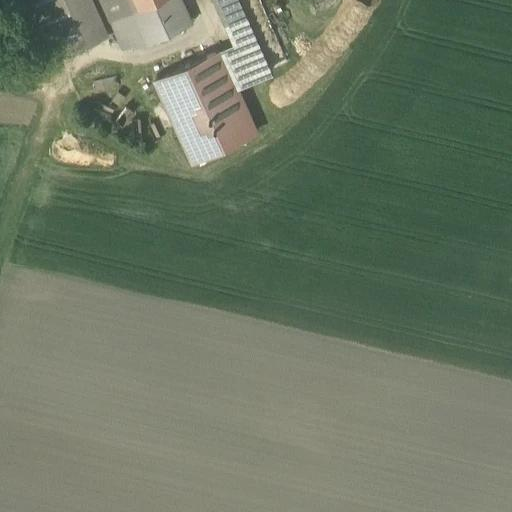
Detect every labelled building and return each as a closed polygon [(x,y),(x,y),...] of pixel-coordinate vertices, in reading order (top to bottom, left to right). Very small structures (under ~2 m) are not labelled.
[(54,45),(33,0),(4,0),(14,22),(21,19),(36,54),(54,45)] [(80,29),(67,0),(35,0),(60,54),(96,37),(90,24),(80,29)] [(107,32),(92,0),(67,0),(80,29),(90,24),(96,37),(107,32)] [(181,0),(153,0),(122,14),(115,0),(92,0),(107,32),(115,29),(123,46),(134,42),(136,46),(147,40),(148,41),(191,22),(181,0)] [(115,0),(122,14),(153,0),(115,0)] [(220,50),(156,79),(193,160),(257,131),(220,50)]
